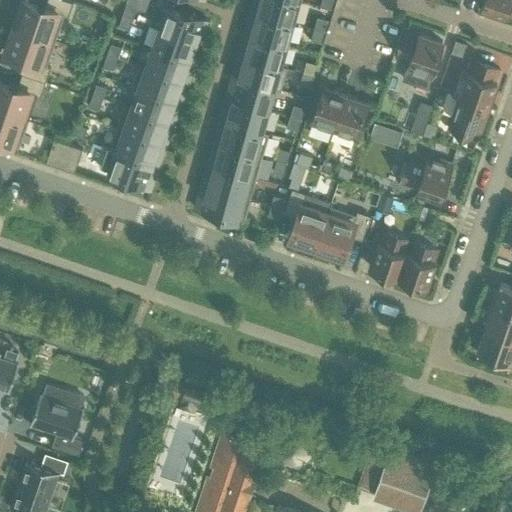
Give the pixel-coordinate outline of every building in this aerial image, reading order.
[(13,24),(13,25),(56,40),(65,14),(68,16),(73,2),(68,0),(47,0),(45,6),(26,0),(23,0),(20,10),(18,10),(13,23),(13,24)] [(260,0),(257,12),(293,22),(298,0),(260,0)] [(321,0),(320,6),(331,9),(333,0),(321,0)] [(511,0),(483,0),(481,8),(511,18),(511,0)] [(127,2),(123,14),(133,17),(137,6),(127,2)] [(167,6),(159,27),(202,42),(210,22),(204,20),(204,19),(199,17),(189,13),(184,12),(181,11),(167,6)] [(257,12),(251,33),(287,44),(293,22),(257,12)] [(133,17),(123,14),(119,25),(129,29),(133,17)] [(317,16),(314,28),(325,31),(328,19),(317,16)] [(27,60),(22,73),(46,81),(51,67),(47,65),(56,40),(13,25),(12,27),(7,40),(9,41),(5,52),(27,60)] [(159,27),(152,47),(189,60),(197,40),(202,42),(159,27)] [(325,31),(314,28),(311,39),(321,42),(325,31)] [(408,29),(398,58),(409,62),(404,78),(427,86),(443,41),(408,29)] [(251,33),(244,55),(287,68),(288,67),(281,64),(287,44),(251,33)] [(456,39),(451,52),(462,55),(466,43),(456,39)] [(111,43),(107,54),(117,58),(121,46),(111,43)] [(138,64),(138,65),(182,81),(189,60),(152,47),(145,67),(138,64)] [(117,58),(107,54),(103,65),(113,69),(117,58)] [(244,55),(238,77),(281,89),(287,68),(244,55)] [(306,60),(303,72),(313,75),(317,63),(306,60)] [(461,69),(453,91),(489,104),(500,71),(471,60),(467,72),(461,69)] [(138,65),(131,86),(175,101),(182,81),(138,65)] [(313,75),(303,72),(300,83),(310,86),(313,75)] [(0,110),(28,120),(37,95),(41,96),(46,81),(22,73),(17,87),(0,80),(0,110)] [(238,77),(232,99),(268,109),(274,88),(281,90),(281,89),(238,77)] [(374,82),(371,89),(379,92),(382,84),(374,82)] [(96,83),(92,95),(103,98),(107,87),(96,83)] [(124,105),(124,106),(168,122),(175,101),(131,86),(137,89),(131,107),(124,105)] [(311,122),(334,130),(346,94),(324,86),(311,122)] [(489,104),(453,91),(453,93),(459,95),(448,127),(478,138),(489,104)] [(346,94),(334,130),(356,138),(368,102),(346,94)] [(103,98),(92,95),(88,106),(99,110),(103,98)] [(232,99),(226,121),(269,133),(262,131),(268,109),(232,99)] [(410,130),(423,134),(427,122),(433,105),(421,101),(410,130)] [(294,104),(290,115),(301,119),(304,107),(294,104)] [(124,106),(116,126),(160,142),(168,122),(124,106)] [(28,120),(0,110),(0,140),(19,147),(28,120)] [(301,119),(290,115),(286,127),(297,130),(301,119)] [(226,121),(220,143),(263,155),(269,133),(226,121)] [(375,122),(370,136),(398,146),(403,131),(375,122)] [(427,122),(423,134),(434,138),(438,125),(427,122)] [(72,133),(84,137),(87,127),(76,123),(72,133)] [(116,126),(109,146),(159,164),(153,162),(160,142),(116,126)] [(46,162),(60,167),(68,144),(54,139),(46,162)] [(220,143),(214,165),(256,177),(263,155),(220,143)] [(68,144),(60,167),(74,172),(82,149),(68,144)] [(159,164),(109,146),(101,168),(108,170),(107,173),(122,178),(123,175),(124,176),(130,178),(138,180),(146,183),(151,185),(159,164)] [(280,147),(276,159),(287,162),(290,150),(280,147)] [(296,162),(309,166),(313,156),(300,151),(296,162)] [(401,186),(439,199),(452,163),(429,155),(426,161),(411,156),(401,186)] [(287,162),(276,159),(273,171),(284,174),(287,162)] [(202,185),(202,186),(250,199),(256,177),(214,165),(207,187),(202,185)] [(337,176),(350,180),(354,170),(341,165),(337,176)] [(256,189),(275,192),(277,179),(259,175),(256,189)] [(250,199),(202,186),(195,208),(201,209),(201,210),(214,214),(215,214),(221,215),(223,216),(229,218),(244,222),(250,199)] [(314,248),(316,248),(332,202),(292,188),(284,212),(297,216),(290,238),(301,241),(300,243),(314,248)] [(394,197),(381,193),(374,214),(387,218),(394,197)] [(274,194),(271,205),(283,208),(285,198),(274,194)] [(332,202),(316,248),(317,249),(331,254),(331,252),(343,256),(350,235),(363,240),(372,216),(358,211),(356,215),(331,206),(332,202)] [(283,208),(271,205),(268,215),(280,219),(283,208)] [(421,213),(419,218),(427,220),(428,215),(436,218),(438,211),(424,206),(421,213)] [(370,266),(399,276),(411,241),(382,231),(370,266)] [(411,241),(399,276),(427,286),(439,251),(411,241)] [(493,289),(488,304),(511,312),(511,285),(511,286),(501,282),(498,290),(493,289)] [(487,320),(485,328),(511,337),(511,312),(488,304),(483,319),(487,320)] [(511,337),(485,328),(477,351),(494,358),(492,365),(508,371),(511,363),(511,337)] [(0,386),(9,390),(18,363),(0,356),(0,386)] [(176,378),(171,393),(182,397),(181,400),(187,402),(207,409),(210,399),(224,404),(228,392),(227,392),(188,379),(187,382),(176,378)] [(65,402),(42,393),(42,392),(41,392),(30,424),(31,424),(31,423),(57,432),(52,445),(79,454),(84,439),(74,436),(84,406),(82,406),(82,407),(80,407),(84,395),(69,390),(65,402)] [(293,417),(291,426),(300,428),(302,419),(293,417)] [(196,511),(244,511),(266,445),(222,431),(196,511)] [(312,460),(308,441),(290,435),(275,448),(279,467),(298,473),(312,460)] [(377,484),(375,490),(421,506),(436,462),(391,446),(377,484)] [(27,460),(11,508),(23,511),(44,511),(59,472),(63,473),(68,460),(45,453),(41,465),(27,460)]
